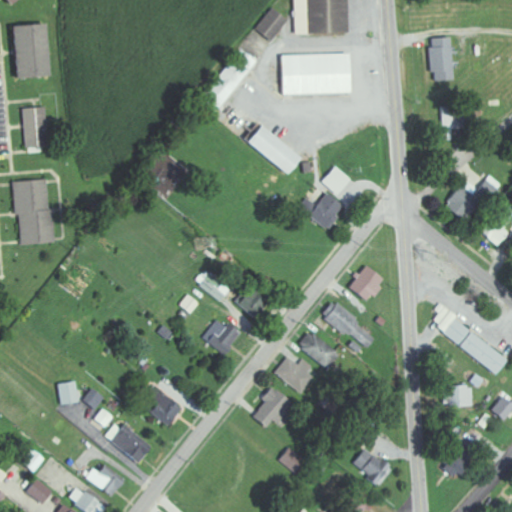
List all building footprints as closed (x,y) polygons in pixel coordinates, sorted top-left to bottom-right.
[(291,0),(345,0),(346,31),(293,33),(291,0)] [(271,8),(285,20),(268,40),(253,27),(271,8)] [(11,26),(45,23),(49,75),(15,77),(11,26)] [(433,81),(451,81),(449,37),(427,38),(429,74),(432,73),(433,81)] [(240,49),(254,61),(212,112),(198,100),(240,49)] [(281,55),(347,53),(348,93),(282,95),(281,55)] [(21,109),(43,107),(46,146),(24,148),(21,109)] [(458,136),(458,112),(440,112),(441,136),(458,136)] [(259,125),(297,157),(284,173),(246,141),(259,125)] [(335,195),(348,179),(333,166),(320,182),(335,195)] [(444,209),(461,220),(478,193),(489,200),(498,187),(482,176),(475,189),(462,180),(444,209)] [(52,209),(47,209),(46,180),(14,182),(17,245),(54,243),(52,209)] [(324,192),(344,207),(327,230),(307,215),(324,192)] [(482,238),(498,247),(507,232),(504,230),(509,222),(497,214),(482,238)] [(364,265),(382,280),(365,301),(347,286),(364,265)] [(198,304),(185,295),(178,306),(190,315),(198,304)] [(357,317),(334,304),(323,322),(368,348),(374,336),(353,324),(357,317)] [(453,318),(505,359),(493,375),(440,335),(453,318)] [(241,334),(229,323),(224,327),(218,321),(202,338),(221,355),(241,334)] [(340,353),(307,332),(296,348),(329,369),(340,353)] [(307,373),(312,366),(303,359),(297,365),(287,357),(273,374),(299,395),(313,378),(307,373)] [(60,406),(79,402),(74,381),(56,385),(60,406)] [(265,403),(251,417),(264,428),(271,420),(274,423),(291,405),(271,386),(260,398),(265,403)] [(442,387),(443,407),(472,406),(471,386),(442,387)] [(152,407),(148,414),(168,427),(180,407),(151,388),(142,401),(152,407)] [(102,395),(89,389),(82,405),(95,411),(102,395)] [(511,409),(511,404),(501,397),(490,412),(503,422),(511,409)] [(103,430),(112,418),(101,409),(92,422),(103,430)] [(117,421),(104,436),(135,464),(149,449),(117,421)] [(455,477),(473,448),(458,439),(440,468),(455,477)] [(279,460),(291,470),(301,457),(288,448),(279,460)] [(372,478),(369,483),(377,489),(392,469),(365,448),(353,465),(372,478)] [(33,473),(42,458),(28,450),(19,465),(33,473)] [(112,498),(123,478),(101,466),(97,472),(90,469),(83,482),(112,498)] [(51,493),(36,479),(25,491),(40,505),(51,493)] [(81,511),(99,511),(103,506),(73,488),(65,502),(81,511)] [(345,507),(350,511),(362,511),(372,501),(360,490),(345,507)]
